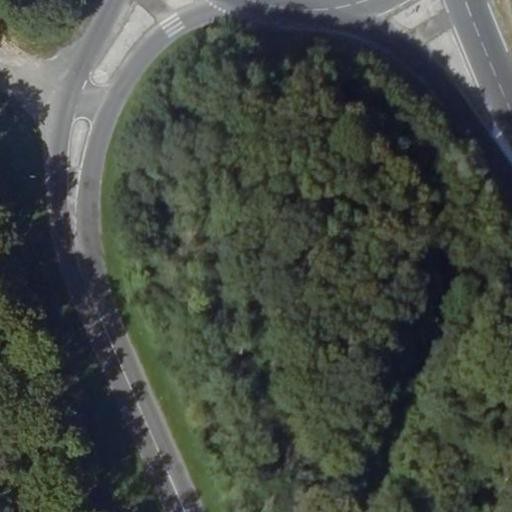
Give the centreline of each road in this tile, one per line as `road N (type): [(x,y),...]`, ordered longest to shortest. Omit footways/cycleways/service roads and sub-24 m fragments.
road 1 (unclassified): [(102,323),(88,218),(104,127),(145,50),(224,0)]
road 2 (unknown): [(511,173),(363,511)]
road 3 (primary): [(328,9),(399,45),(438,80),(511,174)]
road 4 (unclassified): [(62,104),(61,240),(80,293),(102,323)]
road 5 (unclassified): [(185,511),(102,323)]
road 6 (primary): [(511,112),(466,0)]
